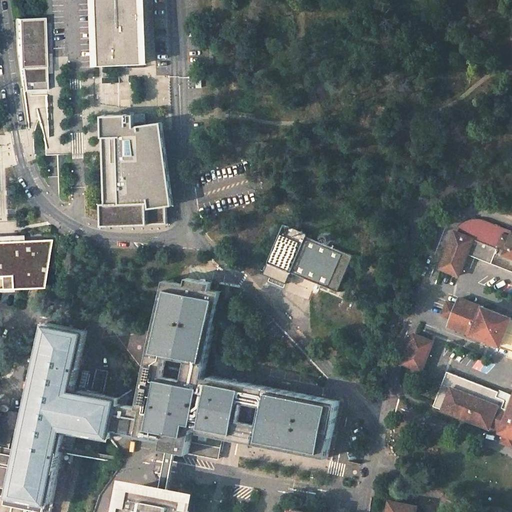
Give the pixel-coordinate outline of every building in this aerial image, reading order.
[(99,0),(102,61),(102,66),(144,64),(144,60),(144,50),(143,42),(143,37),(142,0),(99,0)] [(44,20),(44,17),(21,18),(17,18),(17,21),(17,39),(17,50),(18,52),(20,65),(20,68),(23,91),(24,91),(29,90),(36,90),(39,90),(46,89),(46,79),(46,78),(46,68),(46,67),(45,65),(45,58),(45,53),(45,51),(45,38),(44,31),(44,26),(44,22),(44,20)] [(167,206),(175,205),(172,184),(171,177),(169,163),(167,150),(166,143),(165,131),(163,122),(155,123),(147,124),(147,114),(136,114),(131,114),(128,114),(119,115),(115,115),(104,115),(105,129),(105,134),(105,137),(105,146),(105,153),(106,157),(106,161),(106,171),(106,176),(106,184),(107,197),(107,203),(103,203),(103,204),(103,215),(103,226),(119,225),(123,225),(133,225),(142,225),(149,224),(168,224),(167,206)] [(511,318),(461,299),(458,306),(449,302),(444,315),(453,319),(450,326),(511,349),(509,356),(511,357),(511,402),(510,406),(504,403),(495,400),(497,393),(447,374),(434,407),(489,428),(491,424),(502,428),(500,433),(505,434),(502,443),(511,446),(511,232),(478,220),(474,220),(470,221),(466,222),(462,225),(459,228),(457,231),(441,269),(460,276),(471,247),(474,240),(482,243),(497,249),(492,262),(511,270),(511,318)] [(292,272),(307,235),(308,233),(285,223),(264,272),(288,282),(292,272)] [(324,230),(320,240),(339,248),(343,238),(324,230)] [(292,272),(339,291),(354,254),(339,248),(320,240),(307,235),(292,272)] [(0,291),(42,290),(51,239),(0,241),(0,291)] [(474,240),(471,247),(479,250),(482,243),(474,240)] [(187,284),(185,292),(199,295),(200,287),(211,289),(212,282),(188,277),(187,284)] [(165,280),(162,298),(218,308),(222,291),(211,289),(200,287),(199,295),(185,292),(187,284),(165,280)] [(140,407),(120,403),(114,429),(164,439),(163,448),(215,458),(219,435),(329,457),(332,443),(336,423),(337,423),(340,410),(339,409),(340,400),(213,375),(212,378),(205,376),(218,308),(162,298),(140,407)] [(86,331),(46,323),(36,376),(32,375),(30,383),(34,384),(29,409),(21,408),(20,412),(8,410),(9,408),(6,405),(1,404),(0,406),(0,511),(42,511),(43,510),(41,509),(32,507),(34,499),(53,503),(63,450),(74,452),(77,437),(75,433),(75,429),(112,436),(114,429),(120,403),(120,396),(81,389),(80,396),(74,394),(86,331)] [(434,342),(416,335),(404,364),(423,372),(434,342)] [(502,428),(491,424),(489,428),(500,433),(502,428)] [(303,511),(292,510),(291,511),(183,511),(186,498),(133,488),(129,505),(120,503),(118,511),(303,511)] [(417,511),(419,507),(391,502),(388,511),(417,511)]
